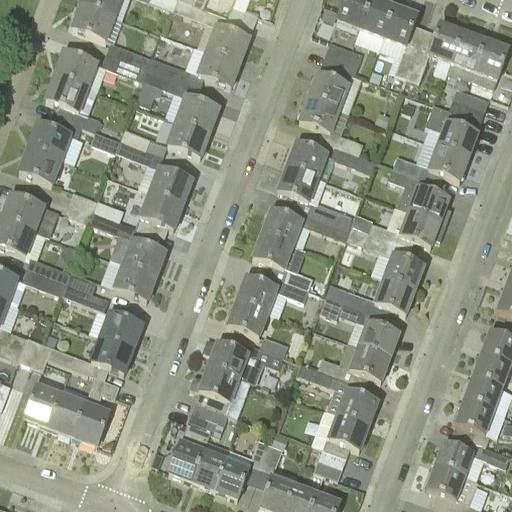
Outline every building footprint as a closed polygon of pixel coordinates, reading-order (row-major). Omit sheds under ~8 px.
[(84,0),(80,11),(114,24),(122,0),(84,0)] [(178,7),(166,2),(160,0),(151,0),(149,9),(174,19),(178,7)] [(190,11),(194,0),(180,0),(178,7),(190,11)] [(359,36),(370,6),(354,0),(345,0),(336,28),(359,36)] [(381,45),(393,14),(370,6),(359,36),(381,45)] [(214,20),(190,11),(178,7),(174,19),(199,28),(210,32),(214,20)] [(104,48),(114,24),(80,11),(71,36),(104,48)] [(227,25),(252,34),(257,22),(232,12),(227,25)] [(335,17),(324,13),(321,23),(332,27),(335,17)] [(404,53),(416,23),(393,14),(381,45),(404,53)] [(447,78),(461,40),(438,31),(427,62),(437,65),(432,79),(445,84),(447,79),(447,78)] [(239,70),(248,46),(216,34),(207,58),(239,70)] [(469,87),(483,48),(461,40),(447,78),(447,79),(469,87)] [(493,95),(496,87),(507,57),(483,48),(469,87),(493,95)] [(149,78),(154,66),(109,49),(105,61),(149,78)] [(325,60),(357,72),(361,61),(329,49),(325,60)] [(54,83),(87,95),(96,71),(63,58),(54,83)] [(229,95),(239,70),(207,58),(197,83),(229,95)] [(405,86),(414,62),(403,58),(393,82),(405,86)] [(353,83),(357,72),(325,60),(321,71),(353,83)] [(144,90),(149,78),(105,61),(100,73),(144,90)] [(417,91),(426,67),(414,62),(405,86),(417,91)] [(185,91),(189,79),(154,66),(149,78),(171,86),(185,91)] [(361,86),(353,83),(321,71),(317,82),(316,82),(307,106),(348,121),(361,86)] [(167,98),(171,86),(149,78),(144,90),(137,111),(149,116),(154,101),(159,103),(162,96),(167,98)] [(98,128),(78,120),(87,95),(54,83),(44,108),(58,113),(54,124),(81,134),(94,139),(94,138),(98,128)] [(487,107),(456,96),(451,107),(483,119),(487,107)] [(208,140),(217,116),(185,104),(176,129),(208,140)] [(340,142),(348,121),(307,106),(298,130),(320,138),(317,148),(333,154),(358,162),(362,151),(340,142)] [(483,119),(451,107),(447,118),(479,130),(483,119)] [(410,122),(413,113),(403,109),(400,118),(410,122)] [(479,130),(447,118),(431,112),(429,119),(437,122),(434,128),(445,132),(437,154),(466,165),(476,140),(475,140),(479,130)] [(385,133),(389,121),(377,117),(373,128),(385,133)] [(60,167),(69,143),(76,146),(81,134),(54,124),(50,135),(36,130),(27,155),(60,167)] [(199,165),(208,140),(176,129),(167,153),(199,165)] [(162,164),(167,152),(123,136),(119,147),(158,163),(162,164)] [(158,163),(119,147),(114,160),(154,174),(158,163)] [(286,174),(316,185),(325,161),(295,150),(286,174)] [(374,169),(358,162),(333,154),(329,165),(370,181),(374,169)] [(458,189),(466,165),(437,154),(429,175),(396,163),(392,175),(438,192),(441,183),(458,189)] [(51,192),(60,167),(27,155),(18,179),(51,192)] [(312,212),(313,209),(317,211),(325,189),(316,185),(286,174),(277,199),(307,210),(312,212)] [(434,201),(438,192),(392,175),(387,187),(404,193),(396,215),(444,233),(450,217),(444,215),(447,206),(434,201)] [(181,212),(190,187),(158,176),(149,200),(181,212)] [(92,220),(97,208),(72,198),(67,211),(92,220)] [(139,224),(134,236),(157,244),(160,245),(164,234),(172,237),(181,212),(149,200),(140,224),(139,224)] [(57,220),(43,215),(9,202),(0,227),(34,239),(48,245),(57,220)] [(92,220),(118,230),(123,218),(97,208),(92,220)] [(346,235),(350,223),(317,211),(313,209),(312,212),(309,221),(346,235)] [(88,232),(92,220),(67,211),(63,222),(88,232)] [(370,230),(365,242),(405,257),(409,247),(429,255),(432,246),(439,248),(444,233),(396,215),(385,211),(377,232),(370,230)] [(261,242),(291,253),(300,229),(270,217),(261,242)] [(118,230),(92,220),(88,232),(114,241),(118,230)] [(349,236),(346,235),(309,221),(304,233),(345,248),(349,236)] [(0,254),(25,263),(34,239),(0,227),(0,254)] [(131,247),(122,272),(155,284),(164,259),(153,255),(157,244),(136,236),(131,247)] [(361,254),(365,242),(349,236),(345,248),(361,254)] [(291,253),(261,242),(252,266),(282,277),(291,253)] [(405,257),(365,242),(361,254),(390,265),(382,286),(413,297),(422,274),(402,266),(405,257)] [(77,256),(63,251),(60,258),(63,266),(72,269),(77,256)] [(65,291),(70,279),(30,264),(25,277),(65,291)] [(146,308),(155,284),(122,272),(113,296),(146,308)] [(61,303),(65,291),(25,277),(21,288),(61,303)] [(0,307),(7,310),(16,286),(0,279),(0,307)] [(65,291),(92,301),(96,289),(70,279),(65,291)] [(307,297),(311,288),(288,279),(284,289),(307,297)] [(235,309),(267,320),(276,296),(245,284),(235,309)] [(385,325),(389,316),(404,322),(413,297),(382,286),(373,310),(345,300),(342,309),(366,318),(385,325)] [(304,306),(307,297),(284,289),(281,298),(304,306)] [(108,307),(92,301),(65,291),(61,303),(104,319),(108,307)] [(511,298),(504,296),(495,319),(511,325),(511,298)] [(0,335),(0,328),(7,310),(0,307),(0,348),(22,357),(26,346),(0,335)] [(257,345),(267,320),(235,309),(226,333),(257,345)] [(337,321),(361,330),(366,318),(342,309),(337,321)] [(132,357),(141,332),(109,320),(99,345),(132,357)] [(388,365),(397,341),(367,329),(358,354),(388,365)] [(511,340),(510,346),(488,338),(479,361),(509,372),(511,363),(511,340)] [(57,343),(47,339),(43,351),(50,354),(52,355),(57,343)] [(259,355),(282,364),(287,352),(263,344),(259,355)] [(99,345),(90,368),(123,381),(132,357),(99,345)] [(17,369),(29,373),(37,350),(26,346),(22,357),(17,369)] [(207,375),(237,386),(255,392),(263,371),(278,376),(282,364),(259,355),(233,346),(229,355),(206,347),(201,360),(211,363),(207,375)] [(0,362),(17,369),(22,357),(0,348),(0,362)] [(50,355),(37,350),(29,373),(41,378),(46,366),(50,355)] [(86,381),(91,369),(52,355),(50,354),(50,355),(46,366),(86,381)] [(358,354),(349,378),(321,367),(317,378),(364,395),(368,385),(379,389),(388,365),(358,354)] [(500,396),(509,372),(479,361),(470,385),(500,396)] [(364,395),(317,378),(300,372),(296,384),(343,402),(336,423),(367,434),(376,410),(361,404),(364,395)] [(228,410),(237,386),(207,375),(202,387),(193,383),(188,396),(198,399),(194,410),(226,422),(230,411),(228,410)] [(119,393),(94,384),(89,396),(101,400),(114,405),(119,393)] [(491,419),(500,396),(470,385),(462,408),(491,419)] [(0,417),(9,393),(0,389),(0,417)] [(47,435),(59,402),(35,393),(23,426),(47,435)] [(96,416),(101,400),(89,396),(84,411),(83,411),(71,444),(96,453),(108,420),(96,416)] [(71,444),(83,411),(59,402),(47,435),(71,444)] [(483,441),(491,419),(462,408),(453,432),(475,440),(472,450),(483,454),(487,442),(483,441)] [(222,433),(226,422),(194,410),(190,420),(222,433)] [(219,444),(222,433),(190,420),(185,432),(209,440),(219,444)] [(358,458),(367,434),(336,423),(327,447),(325,447),(321,457),(344,465),(348,454),(358,458)] [(191,489),(202,459),(209,440),(185,432),(167,480),(191,489)] [(286,443),(274,439),(269,451),(282,456),(286,443)] [(102,450),(101,452),(111,456),(114,446),(111,445),(102,450)] [(255,489),(269,451),(257,447),(246,475),(224,467),(213,498),(236,506),(244,485),(255,489)] [(508,463),(483,454),(472,450),(468,459),(442,449),(433,473),(474,489),(483,468),(503,475),(508,463)] [(285,511),(292,493),(270,485),(282,456),(269,451),(255,489),(266,493),(259,511),(285,511)] [(321,457),(317,468),(340,476),(344,465),(321,457)] [(213,498),(224,467),(202,459),(191,489),(213,498)] [(336,487),(340,476),(317,468),(313,479),(336,487)] [(466,511),(474,489),(433,473),(424,497),(437,502),(433,511),(458,511),(460,509),(466,511)] [(311,511),(315,501),(292,493),(285,511),(311,511)] [(337,511),(338,510),(315,501),(311,511),(337,511)]
